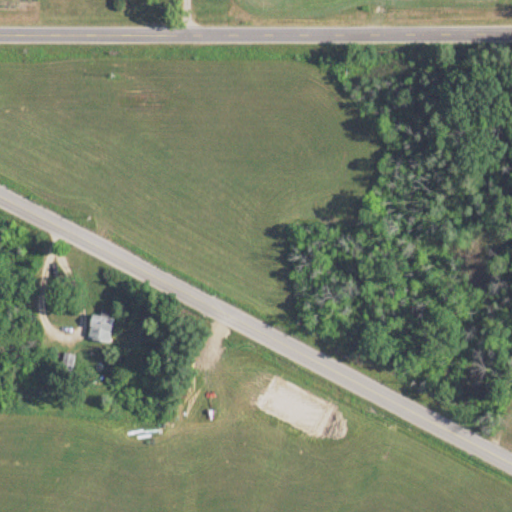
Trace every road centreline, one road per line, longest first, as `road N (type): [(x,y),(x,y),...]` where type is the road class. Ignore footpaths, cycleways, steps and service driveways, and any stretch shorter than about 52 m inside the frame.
road 1 (residential): [(511,464),(0,198)]
road 2 (residential): [(511,30),(0,31)]
